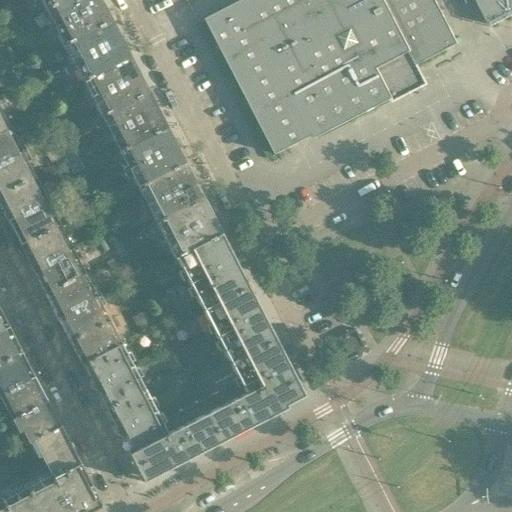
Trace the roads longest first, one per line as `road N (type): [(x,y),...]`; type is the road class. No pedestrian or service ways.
road 1 (residential): [(131,511),(0,260)]
road 2 (residential): [(259,241),(504,117)]
road 3 (residential): [(133,0),(259,241)]
road 4 (secondary): [(418,404),(379,411),(215,511)]
road 5 (secondary): [(511,208),(457,302),(418,404)]
